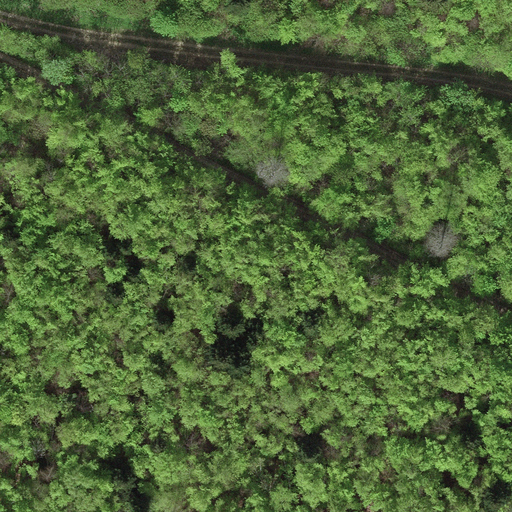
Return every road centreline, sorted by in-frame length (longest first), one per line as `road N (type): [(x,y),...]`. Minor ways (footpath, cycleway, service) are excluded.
road 1 (track): [(511,318),(0,62)]
road 2 (track): [(511,86),(232,54),(0,16)]
